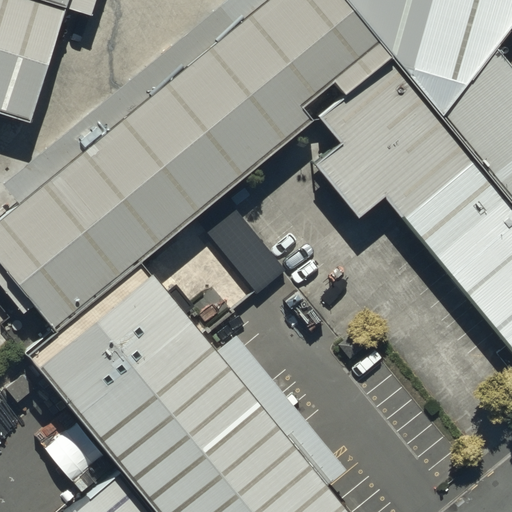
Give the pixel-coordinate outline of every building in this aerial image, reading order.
[(393,69),(338,0),(289,0),(50,186),(0,172),(0,276),(51,340),(139,270),(320,124),(393,69)] [(0,0),(0,128),(25,137),(68,0),(0,0)] [(511,0),(338,0),(393,69),(434,122),(492,53),(511,29),(511,0)] [(434,122),(511,223),(511,78),(492,53),(434,122)] [(511,223),(434,122),(393,69),(320,124),(511,374),(511,223)] [(51,340),(20,365),(138,511),(333,511),(139,270),(51,340)] [(138,511),(114,481),(74,511),(138,511)]
